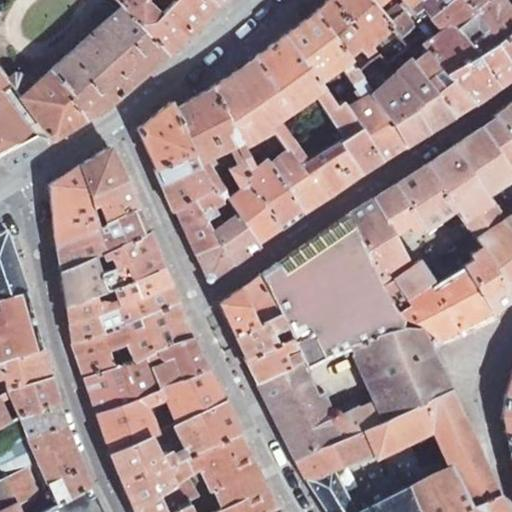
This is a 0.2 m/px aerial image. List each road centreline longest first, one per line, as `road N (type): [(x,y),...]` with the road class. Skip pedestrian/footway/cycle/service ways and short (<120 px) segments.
road 1 (residential): [(193,303),(511,85)]
road 2 (residential): [(12,183),(83,430),(118,511)]
road 3 (residential): [(297,511),(193,303)]
road 4 (residential): [(193,303),(114,122)]
road 5 (residential): [(255,0),(114,122)]
